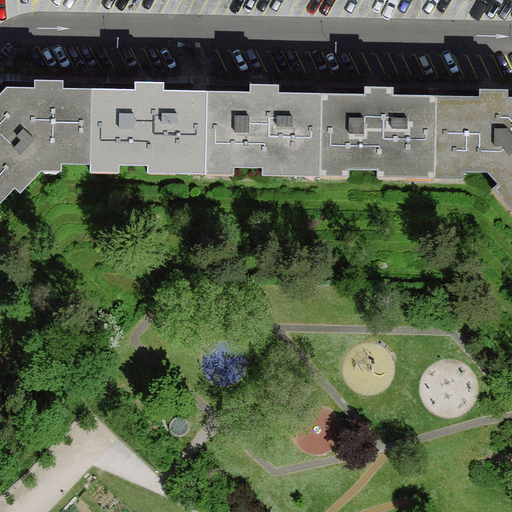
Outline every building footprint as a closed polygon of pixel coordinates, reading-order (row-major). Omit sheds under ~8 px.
[(0,204),(38,163),(91,165),(93,90),(7,88),(0,95),(0,204)] [(206,167),(207,92),(93,90),(91,165),(206,167)] [(321,169),(322,94),(207,92),(206,167),(321,169)] [(436,172),(438,97),(322,94),(321,169),(436,172)] [(511,98),(438,97),(436,172),(487,173),(511,199),(511,98)]
